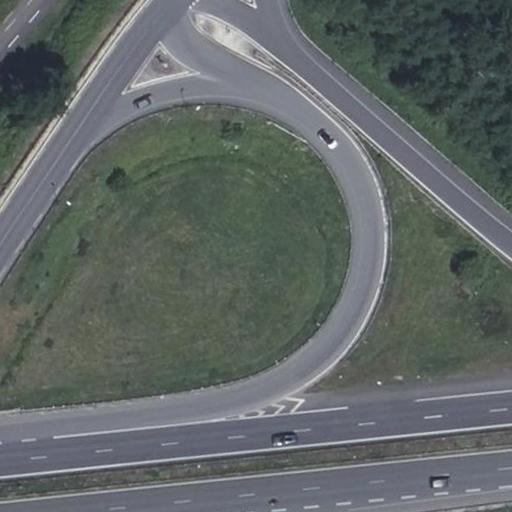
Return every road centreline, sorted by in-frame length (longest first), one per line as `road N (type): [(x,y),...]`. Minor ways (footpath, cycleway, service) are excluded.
road 1 (trunk): [(267,84),(318,117),(360,169),(370,227),(360,298),(318,353),(273,386),(49,428),(0,452)]
road 2 (trunk): [(511,405),(0,456)]
road 3 (trunk): [(98,511),(511,468)]
road 4 (trunk): [(511,235),(303,44)]
road 5 (trunk): [(80,127),(196,87),(267,84)]
road 6 (tertiary): [(80,127),(141,32),(175,0)]
road 7 (tertiary): [(0,240),(80,127)]
road 8 (trunk): [(183,0),(215,59),(267,84)]
